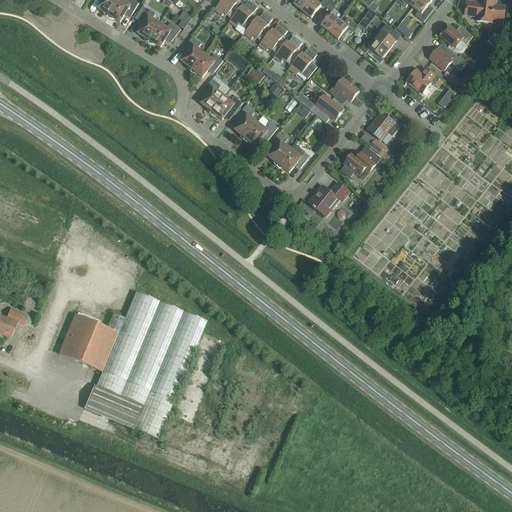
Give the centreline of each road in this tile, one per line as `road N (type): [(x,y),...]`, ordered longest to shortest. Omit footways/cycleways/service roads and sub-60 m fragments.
road 1 (primary): [(511,494),(0,104)]
road 2 (residential): [(56,0),(179,77),(180,114),(288,199),(381,91)]
road 3 (residential): [(381,91),(263,0)]
